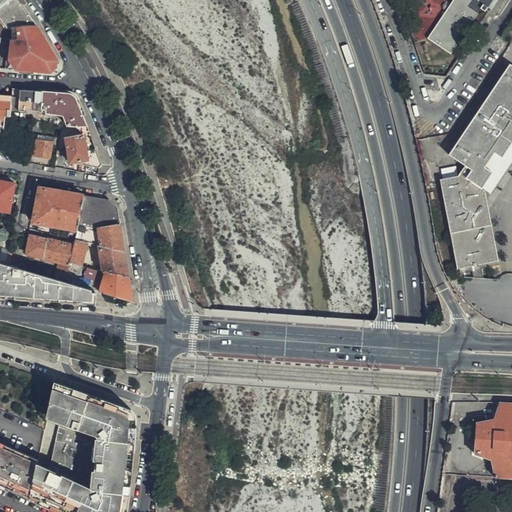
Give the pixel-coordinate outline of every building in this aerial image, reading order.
[(15,26),(37,25),(29,12),(20,0),(14,0),(0,11),(0,42),(0,38),(12,38),(15,38),(15,26)] [(0,0),(0,11),(14,0),(0,0)] [(448,53),(477,12),(467,5),(470,0),(450,0),(425,37),(448,53)] [(470,0),(467,5),(477,12),(483,3),(478,0),(470,0)] [(59,61),(37,25),(15,26),(15,38),(12,38),(10,60),(17,68),(52,71),(59,61)] [(511,64),(510,63),(505,69),(503,68),(450,145),(453,146),(448,153),(464,164),(457,175),(439,180),(456,270),(460,272),(471,267),(480,265),(498,262),(487,205),(484,189),(482,187),(482,186),(492,171),(485,166),(495,151),(502,156),(511,140),(511,64)] [(67,93),(13,88),(13,95),(13,104),(20,104),(20,110),(26,110),(26,107),(54,111),(64,111),(70,126),(88,127),(84,117),(77,101),(67,93)] [(0,93),(0,132),(5,133),(7,117),(12,117),(13,104),(13,95),(0,93)] [(34,130),(34,131),(42,132),(44,123),(40,122),(35,121),(34,130)] [(56,144),(57,138),(39,135),(36,155),(51,158),(53,144),(56,144)] [(92,167),(91,174),(99,175),(101,167),(102,165),(96,149),(88,149),(85,136),(67,139),(72,163),(78,162),(78,164),(92,167)] [(511,140),(502,156),(495,151),(485,166),(492,171),(482,186),(482,187),(484,189),(490,192),(511,159),(511,140)] [(0,210),(12,212),(16,184),(0,181),(0,210)] [(82,216),(85,196),(42,188),(36,222),(79,230),(82,216)] [(110,200),(85,196),(82,216),(79,230),(77,240),(88,243),(100,246),(125,252),(122,232),(120,223),(118,208),(110,200)] [(45,258),(49,239),(45,238),(32,235),(28,253),(45,258)] [(71,263),(76,246),(62,243),(49,239),(45,258),(61,262),(57,277),(67,279),(71,263)] [(88,243),(77,240),(76,246),(71,263),(83,266),(88,243)] [(129,276),(125,252),(100,246),(103,261),(104,270),(114,273),(127,276),(129,276)] [(23,258),(13,255),(10,266),(12,267),(20,269),(23,258)] [(0,295),(39,298),(88,302),(90,289),(20,269),(12,267),(10,266),(0,263),(0,295)] [(480,265),(471,267),(474,279),(483,279),(480,265)] [(114,273),(104,270),(102,283),(99,291),(130,300),(133,301),(132,291),(129,276),(127,276),(114,273)] [(137,412),(55,383),(54,386),(48,417),(50,417),(95,433),(99,438),(93,493),(37,470),(31,499),(61,511),(125,511),(128,495),(132,467),(135,429),(137,412)] [(511,403),(500,403),(493,419),(477,422),(475,454),(491,460),(495,477),(511,477),(511,403)] [(0,484),(31,499),(37,470),(38,464),(0,447),(0,484)]
